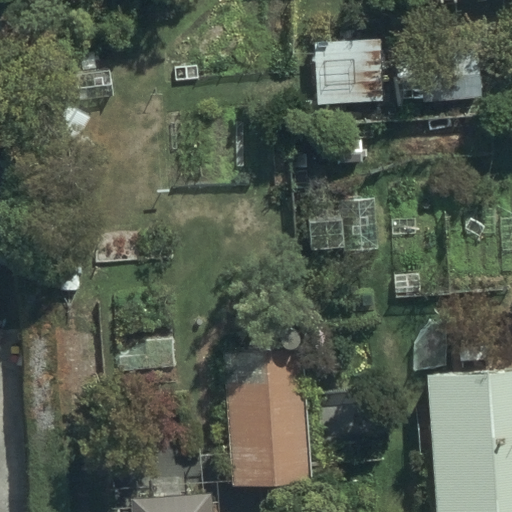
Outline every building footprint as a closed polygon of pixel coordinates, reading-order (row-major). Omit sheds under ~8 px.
[(316,32),(317,96),(375,95),(373,30),(316,32)] [(409,91),(482,86),(479,36),(422,40),(423,46),(407,47),(409,91)] [(298,310),(222,315),(233,477),(309,472),(298,310)] [(511,511),(511,353),(428,359),(438,511),(511,511)] [(213,511),(212,481),(133,485),(134,511),(213,511)]
